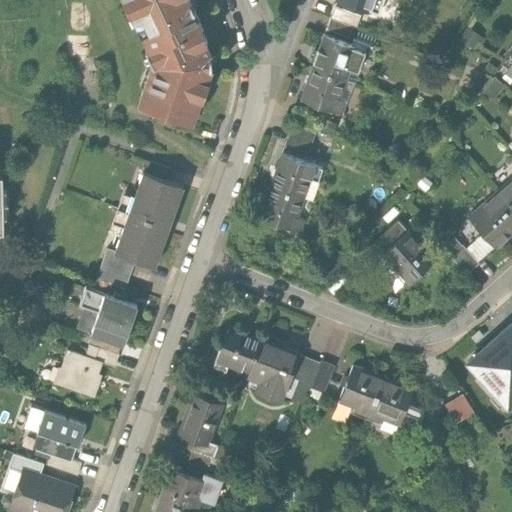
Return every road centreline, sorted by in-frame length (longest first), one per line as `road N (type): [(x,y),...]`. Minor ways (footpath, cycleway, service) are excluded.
road 1 (residential): [(201,261),(412,340),(453,330),(511,278)]
road 2 (residential): [(241,0),(257,66),(255,100),(201,261)]
road 3 (residential): [(201,261),(112,511)]
